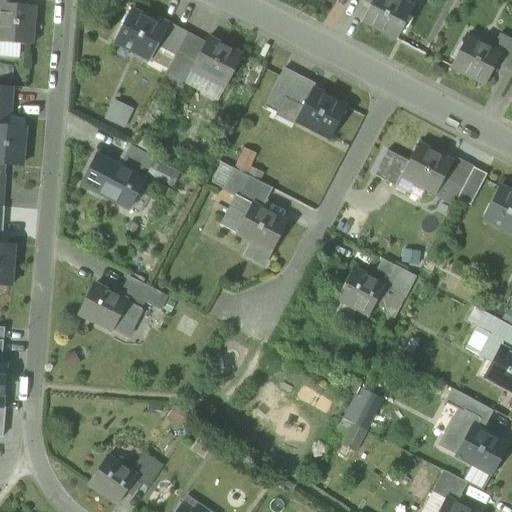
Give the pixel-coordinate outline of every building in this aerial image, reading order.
[(372,0),(362,21),(397,39),(412,9),(402,3),(395,0),(372,0)] [(0,43),(20,45),(31,46),(34,7),(18,6),(0,4),(0,5),(0,43)] [(115,42),(149,60),(157,46),(166,29),(165,28),(131,11),(115,42)] [(205,43),(187,34),(167,23),(165,28),(166,29),(157,46),(176,55),(194,65),(205,43)] [(499,36),(491,50),(466,37),(450,67),(485,85),(496,64),(501,55),(500,54),(507,40),(499,36)] [(192,70),(226,88),(242,57),(208,39),(205,43),(194,65),(192,70)] [(496,64),(511,72),(511,42),(507,40),(500,54),(501,55),(496,64)] [(20,45),(0,43),(0,58),(19,60),(20,45)] [(157,46),(149,60),(168,70),(176,55),(157,46)] [(182,87),(184,85),(192,70),(194,65),(176,55),(168,70),(164,78),(182,87)] [(218,103),(226,88),(192,70),(184,85),(218,103)] [(316,86),(296,76),(284,70),(265,107),(278,113),(286,98),(303,107),(312,90),(313,91),(316,86)] [(0,103),(10,104),(12,88),(0,87),(0,103)] [(296,121),(331,139),(347,108),(313,91),(312,90),(303,107),(296,121)] [(286,98),(278,113),(276,116),(294,125),(296,121),(303,107),(286,98)] [(133,110),(112,100),(103,120),(123,130),(133,110)] [(0,126),(9,127),(10,104),(0,103),(0,126)] [(0,192),(4,193),(5,177),(2,177),(3,166),(21,167),(24,128),(9,127),(0,126),(0,192)] [(425,189),(436,194),(443,180),(452,163),(451,162),(418,145),(409,162),(401,176),(402,176),(425,189)] [(125,156),(151,169),(154,162),(156,159),(131,146),(125,156)] [(232,169),(234,169),(246,175),(257,154),(244,147),(232,169)] [(409,162),(398,157),(387,151),(374,176),(385,182),(396,188),(402,176),(401,176),(409,162)] [(125,156),(120,167),(97,155),(82,184),(129,209),(145,180),(147,176),(151,169),(125,156)] [(488,175),(473,168),(454,158),(451,162),(452,163),(443,180),(462,190),(457,198),(472,206),(488,175)] [(177,174),(154,162),(151,169),(147,176),(170,188),(177,174)] [(234,169),(232,169),(221,163),(210,183),(223,190),(234,169)] [(252,204),(261,209),(272,189),(262,184),(250,177),(250,178),(246,175),(234,169),(223,190),(223,191),(237,198),(237,197),(239,198),(239,199),(251,205),(252,204)] [(402,176),(396,188),(419,200),(425,189),(402,176)] [(483,219),(511,233),(511,194),(499,187),(483,219)] [(236,234),(252,242),(245,255),(265,265),(271,252),(272,252),(287,223),(261,209),(252,204),(251,205),(239,199),(239,198),(237,197),(237,198),(222,226),(236,234)] [(0,285),(11,287),(14,247),(0,246),(0,285)] [(402,249),(401,263),(418,265),(420,252),(402,249)] [(381,259),(371,279),(384,286),(395,266),(381,259)] [(395,294),(405,299),(416,278),(395,266),(384,286),(383,288),(395,294)] [(356,309),(369,316),(375,305),(383,288),(384,286),(371,279),(352,270),(337,299),(356,309)] [(145,303),(160,311),(167,297),(152,289),(130,277),(119,297),(127,301),(142,309),(145,303)] [(111,331),(127,339),(142,309),(127,301),(119,297),(94,285),(79,315),(111,331)] [(386,311),(395,294),(383,288),(375,305),(386,311)] [(395,294),(386,311),(381,321),(391,326),(405,299),(395,294)] [(356,309),(337,299),(331,310),(351,320),(356,309)] [(466,321),(477,326),(484,313),(473,307),(466,321)] [(493,332),(511,341),(511,327),(499,321),(484,313),(477,326),(477,328),(490,335),(491,335),(493,332)] [(463,348),(479,357),(490,335),(477,328),(475,327),(463,348)] [(479,357),(492,363),(499,349),(509,353),(511,348),(511,341),(493,332),(491,335),(490,335),(479,357)] [(511,354),(509,353),(499,349),(492,363),(485,377),(511,391),(511,354)] [(74,351),(63,357),(69,369),(80,363),(74,351)] [(343,419),(353,425),(370,393),(359,388),(356,394),(343,419)] [(457,410),(485,425),(492,411),(453,390),(446,404),(457,410)] [(382,400),(370,393),(353,425),(366,431),(382,400)] [(189,417),(173,406),(166,417),(182,428),(189,417)] [(471,464),(491,474),(507,445),(481,432),(485,425),(457,410),(438,446),(456,456),(471,464)] [(355,453),(366,431),(353,425),(342,446),(355,453)] [(210,448),(197,440),(191,449),(204,458),(210,448)] [(136,478),(149,487),(163,467),(143,453),(130,473),(137,477),(136,478)] [(88,484),(118,505),(136,478),(137,477),(130,473),(107,457),(88,484)] [(462,481),(466,483),(482,491),(491,474),(471,464),(462,481)] [(446,498),(456,504),(466,483),(462,481),(444,472),(432,493),(445,500),(446,498)] [(471,511),(456,504),(446,498),(445,500),(432,493),(422,511),(471,511)] [(208,511),(186,497),(180,506),(175,511),(208,511)]
